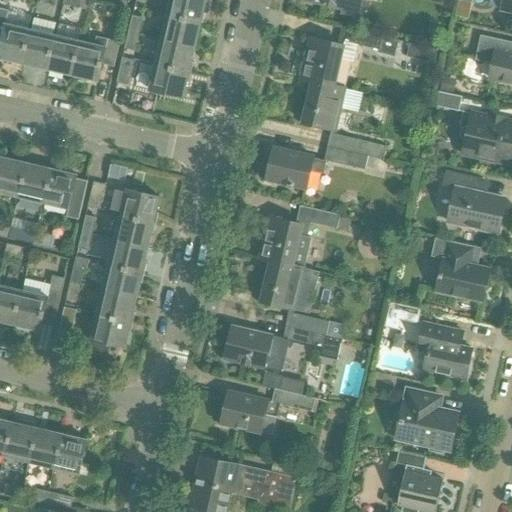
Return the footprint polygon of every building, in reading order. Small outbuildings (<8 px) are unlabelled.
[(169,0),(167,15),(200,22),(205,0),(169,0)] [(321,5),(321,4),(343,9),(342,12),(358,16),(361,0),(305,0),(305,2),(321,5)] [(501,10),(511,12),(511,0),(500,0),(499,6),(501,8),(501,10)] [(13,62),(23,64),(31,29),(19,26),(19,27),(8,24),(6,23),(9,10),(0,8),(0,38),(1,38),(0,44),(0,58),(1,59),(1,58),(13,61),(13,62)] [(132,15),(128,32),(138,34),(142,18),(132,15)] [(161,37),(160,39),(195,47),(195,46),(195,45),(200,22),(167,15),(161,38),(161,37)] [(339,39),(340,39),(379,48),(378,51),(394,55),(398,40),(399,40),(342,26),(339,39)] [(38,67),(47,70),(55,35),(44,32),(43,32),(33,30),(31,29),(23,64),(26,65),(26,64),(38,67)] [(138,34),(128,32),(124,48),(134,51),(138,34)] [(62,73),(72,75),(80,41),(68,38),(57,36),(57,35),(55,35),(47,70),(51,70),(63,73),(62,73)] [(489,79),(511,83),(511,54),(509,53),(511,42),(480,35),(475,60),(493,64),(489,79)] [(80,41),(72,75),(76,76),(87,78),(87,79),(97,81),(101,64),(114,67),(119,42),(97,37),(95,44),(93,44),(82,42),(82,41),(80,41)] [(301,79),(312,82),(314,82),(314,83),(344,90),(345,89),(334,86),(343,45),(333,43),(332,44),(327,43),(327,42),(311,38),(301,79)] [(160,41),(155,64),(189,72),(194,50),(195,47),(160,39),(160,41)] [(116,82),(128,85),(129,85),(134,60),(122,57),(116,82)] [(189,72),(155,64),(150,87),(149,87),(149,90),(183,98),(184,95),(183,95),(189,72)] [(314,82),(312,82),(306,107),(304,106),(300,124),(310,126),(311,124),(335,130),(344,90),(314,83),(314,82)] [(438,91),(437,97),(435,105),(459,111),(462,97),(438,91)] [(511,121),(471,113),(463,111),(459,127),(467,129),(462,154),(511,164),(511,121)] [(368,155),(368,156),(383,159),(386,147),(330,134),(330,135),(332,135),(329,147),(368,155)] [(274,147),(271,160),(269,168),(267,167),(264,181),(279,185),(280,183),(306,189),(310,171),(323,174),(327,159),(364,168),(364,169),(365,169),(368,156),(368,155),(329,147),(327,158),(325,158),(324,160),(313,158),(313,156),(274,147)] [(16,197),(18,197),(25,162),(22,162),(10,159),(0,157),(0,192),(5,194),(16,196),(16,197)] [(41,202),(42,203),(50,168),(47,167),(47,168),(35,165),(25,162),(18,197),(30,200),(30,199),(41,202)] [(50,168),(42,203),(55,206),(55,205),(66,208),(68,209),(66,216),(79,219),(84,195),(72,192),(76,174),(72,173),(72,174),(60,171),(60,170),(50,168)] [(447,221),(497,233),(505,198),(475,192),(479,178),(445,170),(442,185),(455,187),(447,221)] [(94,181),(88,206),(100,209),(106,184),(94,181)] [(125,192),(120,215),(154,223),(159,199),(159,200),(160,197),(126,189),(125,191),(125,192)] [(274,262),(293,266),(293,265),(300,236),(307,238),(311,221),(338,228),(338,229),(339,229),(342,215),(306,207),(306,208),(308,208),(305,219),(303,219),(304,220),(303,225),(297,223),(296,225),(291,224),(292,222),(269,217),(259,258),(274,262)] [(86,215),(82,232),(92,234),(96,218),(86,215)] [(114,237),(114,239),(148,247),(149,245),(148,245),(154,223),(120,215),(115,237),(114,237)] [(414,231),(420,227),(415,220),(409,224),(414,231)] [(0,235),(8,238),(10,228),(0,225),(0,235)] [(16,240),(33,244),(36,234),(19,230),(16,240)] [(92,234),(82,232),(78,248),(88,251),(92,234)] [(471,259),(474,246),(435,237),(431,256),(442,259),(435,291),(482,301),(490,268),(475,265),(471,259)] [(114,241),(108,264),(142,272),(147,249),(148,249),(148,247),(114,239),(113,241),(114,241)] [(24,248),(7,244),(4,254),(21,258),(24,248)] [(293,266),(274,262),(273,267),(274,267),(273,271),(268,270),(264,286),(262,286),(258,303),(270,306),(270,304),(295,310),(304,268),(293,265),(293,266)] [(102,287),(102,289),(136,297),(137,295),(142,272),(108,264),(103,287),(102,287)] [(74,265),(70,282),(80,284),(84,267),(74,265)] [(22,290),(14,325),(18,326),(18,325),(29,328),(31,329),(38,330),(40,331),(44,313),(56,316),(62,291),(65,278),(53,276),(53,277),(51,285),(26,279),(23,291),(22,290)] [(80,284),(70,282),(66,298),(76,300),(80,284)] [(4,323),(14,325),(22,290),(20,290),(9,288),(9,287),(0,285),(0,321),(4,322),(4,323)] [(102,291),(97,314),(130,322),(136,299),(136,297),(102,289),(102,291)] [(399,318),(416,322),(420,307),(390,301),(385,324),(397,327),(399,318)] [(58,332),(70,335),(76,310),(64,307),(58,332)] [(290,314),(288,326),(326,335),(329,321),(328,321),(328,322),(288,313),(288,314),(290,314)] [(130,322),(97,314),(91,337),(90,339),(88,351),(107,356),(110,344),(125,347),(125,345),(130,322)] [(427,355),(423,370),(464,379),(468,364),(472,348),(459,346),(462,331),(456,329),(424,322),(418,347),(427,349),(426,355),(427,355)] [(232,326),(230,333),(229,339),(227,347),(225,346),(222,360),(238,364),(238,362),(264,368),(264,367),(274,370),(278,350),(275,350),(278,338),(271,336),(271,335),(232,326)] [(342,338),(326,335),(288,326),(285,338),(322,347),(321,354),(337,358),(342,338)] [(260,433),(261,432),(272,435),(280,403),(312,410),(311,412),(312,412),(315,399),(303,396),(279,390),(274,389),(274,390),(276,391),(274,401),(272,400),(272,401),(229,391),(224,412),(222,411),(219,425),(234,428),(235,426),(260,433)] [(449,450),(457,413),(438,409),(440,397),(407,389),(396,438),(430,445),(429,450),(442,453),(443,448),(449,450)] [(0,455),(3,456),(12,422),(0,419),(0,455)] [(3,456),(29,462),(37,428),(12,422),(3,456)] [(29,462),(53,468),(62,433),(37,428),(29,462)] [(62,433),(53,468),(79,474),(87,439),(62,433)] [(406,465),(397,505),(402,506),(401,511),(402,511),(417,511),(418,509),(429,511),(435,511),(437,504),(440,488),(442,479),(430,476),(431,470),(423,469),(426,457),(398,451),(396,463),(406,465)] [(201,458),(198,473),(188,511),(225,511),(227,506),(230,492),(239,494),(245,495),(245,494),(259,497),(258,504),(274,508),(275,504),(279,505),(279,506),(289,508),(288,511),(289,511),(297,480),(256,471),(255,473),(251,472),(251,469),(239,467),(236,466),(233,465),(233,466),(229,465),(229,464),(201,458)] [(331,491),(344,494),(348,478),(335,475),(331,491)] [(4,494),(20,498),(23,488),(6,484),(4,494)] [(33,501),(46,504),(48,492),(36,489),(33,501)] [(48,492),(46,504),(70,510),(73,497),(48,492)]
